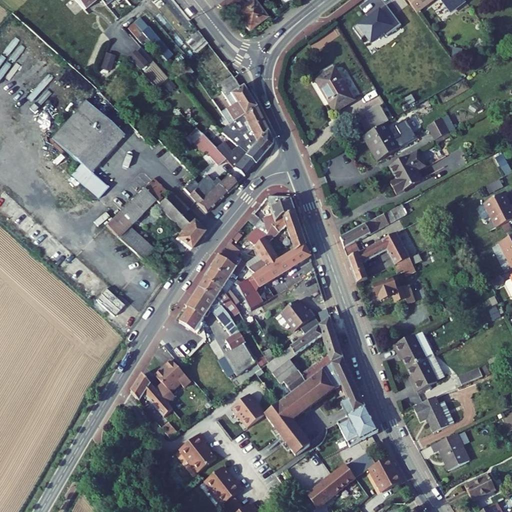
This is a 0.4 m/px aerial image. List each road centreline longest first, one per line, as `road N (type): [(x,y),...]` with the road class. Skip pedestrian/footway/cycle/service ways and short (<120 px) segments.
road 1 (tertiary): [(292,157),(253,191),(170,301),(40,511)]
road 2 (secondary): [(292,157),(377,397),(437,511)]
